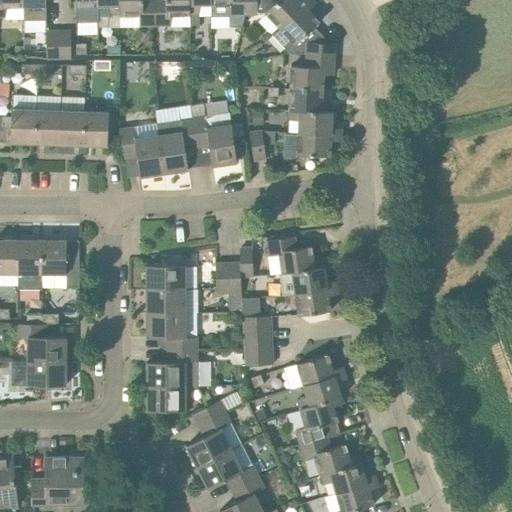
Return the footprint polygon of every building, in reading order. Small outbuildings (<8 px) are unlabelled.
[(0,0),(0,17),(23,17),(23,7),(23,6),(23,0),(0,0)] [(45,0),(23,0),(23,6),(23,7),(24,33),(46,33),(46,32),(45,0)] [(76,0),(77,22),(99,22),(98,6),(98,0),(76,0)] [(120,16),(119,0),(98,0),(98,6),(110,5),(110,16),(120,16)] [(119,0),(120,16),(139,15),(139,26),(155,26),(154,0),(119,0)] [(170,15),(189,15),(188,0),(154,0),(155,26),(171,25),(170,15)] [(199,4),(211,4),(210,0),(188,0),(189,15),(189,28),(200,28),(199,15),(199,4)] [(230,14),(245,14),(244,0),(210,0),(211,4),(229,3),(230,14)] [(280,28),(310,0),(300,0),(300,1),(298,0),(244,0),(245,14),(257,14),(257,13),(265,13),(280,28)] [(316,4),(312,0),(310,0),(280,28),(293,42),(285,50),(290,54),(306,55),(334,56),(335,44),(330,43),(319,32),(315,27),(319,22),(314,16),(309,11),(316,4)] [(46,32),(46,33),(47,60),(59,59),(59,31),(46,32)] [(59,31),(59,59),(71,59),(71,31),(59,31)] [(86,54),(86,45),(76,45),(76,54),(86,54)] [(108,47),(108,55),(121,55),(121,46),(108,47)] [(290,88),(323,89),(323,74),(334,75),(334,56),(306,55),(305,67),(291,67),(290,88)] [(110,71),(110,61),(94,61),(94,70),(110,71)] [(21,74),(38,75),(38,65),(22,64),(21,74)] [(38,65),(38,75),(53,75),(53,65),(38,65)] [(86,75),(85,65),(70,65),(69,75),(86,75)] [(0,95),(9,97),(11,85),(1,83),(0,92),(0,95)] [(278,88),(268,88),(268,98),(278,98),(278,88)] [(322,105),(323,89),(290,88),(290,111),(332,112),(332,105),(322,105)] [(10,142),(35,143),(36,111),(37,94),(12,93),(10,142)] [(60,112),(36,111),(35,143),(59,144),(60,112)] [(331,127),(332,112),(290,111),(289,121),(299,121),(299,133),(341,134),(341,128),(331,127)] [(83,145),(84,112),(60,112),(59,144),(83,145)] [(84,112),(83,145),(108,146),(109,113),(84,112)] [(252,125),(264,125),(264,112),(252,112),(252,125)] [(229,113),(192,118),(197,148),(209,146),(212,166),(237,162),(229,113)] [(159,135),(165,173),(188,170),(185,149),(197,148),(192,118),(156,124),(158,135),(159,135)] [(158,135),(156,124),(120,129),(124,159),(137,157),(140,177),(165,173),(159,135),(158,135)] [(254,160),(266,159),(263,132),(251,133),(254,160)] [(341,134),(299,133),(298,155),(330,156),(330,141),(341,141),(341,134)] [(280,255),(282,274),(293,273),(292,271),(324,267),(323,260),(313,262),(311,246),(297,248),(295,237),(267,240),(269,256),(280,255)] [(0,239),(0,273),(18,273),(18,240),(0,239)] [(18,240),(18,273),(18,288),(42,288),(42,273),(42,240),(18,240)] [(79,273),(79,240),(42,240),(42,273),(79,273)] [(240,248),(240,262),(241,277),(253,276),(252,248),(240,248)] [(242,292),(241,277),(240,262),(227,263),(228,292),(229,312),(242,312),(242,298),(242,292)] [(228,292),(227,263),(215,263),(216,293),(228,292)] [(147,290),(185,290),(185,289),(196,289),(196,267),(185,267),(185,265),(147,265),(147,290)] [(293,273),(282,274),(279,275),(282,296),(296,294),(337,288),(336,281),(327,282),(324,267),(292,271),(293,273)] [(338,294),(337,288),(296,294),(299,316),(331,311),(328,296),(338,294)] [(185,313),(185,290),(147,290),(147,313),(185,313)] [(259,297),(242,298),(242,312),(243,330),(272,329),(271,316),(260,317),(259,297)] [(0,319),(9,320),(9,309),(0,309),(0,319)] [(166,350),(197,349),(197,337),(196,337),(196,313),(185,313),(147,313),(147,338),(166,338),(166,350)] [(26,324),(42,324),(42,314),(26,314),(26,324)] [(58,314),(42,314),(42,324),(46,324),(58,324),(58,314)] [(42,324),(26,324),(17,324),(17,337),(28,337),(28,360),(66,361),(66,337),(46,337),(46,324),(42,324)] [(243,342),(272,341),(272,329),(243,330),(243,342)] [(273,353),(272,341),(243,342),(244,354),(273,353)] [(197,363),(197,349),(166,350),(166,362),(147,362),(147,387),(185,386),(198,386),(197,363)] [(274,365),(273,353),(244,354),(245,366),(274,365)] [(304,385),(344,373),(343,367),(334,370),(330,355),(298,364),(304,385)] [(66,361),(28,360),(27,386),(66,386),(66,361)] [(301,409),(341,397),(337,382),(346,379),(344,373),(304,385),(308,397),(298,400),(301,409)] [(251,378),(254,387),(262,384),(260,375),(251,378)] [(185,386),(147,387),(147,411),(185,411),(185,386)] [(301,445),(328,437),(338,434),(334,423),(338,422),(333,407),(344,403),(341,397),(301,409),(306,428),(297,431),(301,445)] [(198,426),(224,412),(219,401),(193,414),(198,426)] [(263,408),(255,411),(258,420),(266,417),(263,408)] [(198,468),(232,449),(221,429),(230,424),(224,412),(198,426),(204,436),(186,445),(198,468)] [(331,448),(328,437),(301,445),(306,460),(316,457),(321,475),(361,462),(359,456),(349,459),(345,444),(331,448)] [(243,472),(232,449),(198,468),(208,489),(226,480),(232,491),(258,477),(253,466),(243,472)] [(84,505),(84,457),(45,457),(45,480),(32,479),(32,505),(84,505)] [(0,507),(17,506),(11,458),(0,459),(0,507)] [(337,493),(377,481),(375,474),(365,477),(361,462),(321,475),(324,486),(334,483),(337,493)] [(265,489),(258,477),(232,491),(237,502),(219,511),(220,511),(263,511),(255,494),(265,489)] [(377,481),(337,493),(341,511),(340,511),(360,511),(360,509),(374,505),(369,490),(379,487),(377,481)]
